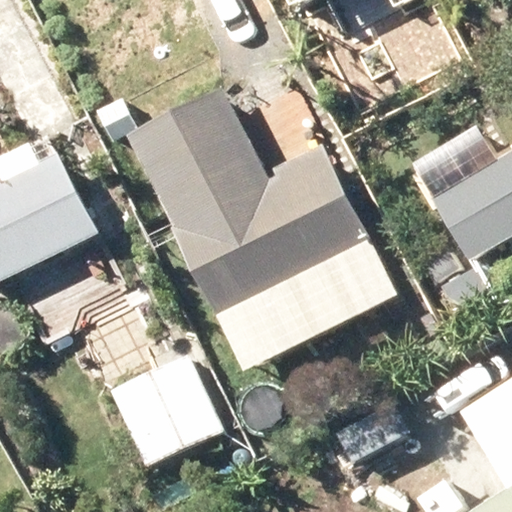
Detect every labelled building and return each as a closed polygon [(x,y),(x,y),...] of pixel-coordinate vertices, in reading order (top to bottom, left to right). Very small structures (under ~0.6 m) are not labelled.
[(245,90),(160,138),(259,318),(397,242),(343,145),(292,174),(245,90)] [(0,283),(6,294),(124,232),(81,150),(15,185),(0,156),(0,283)] [(511,159),(451,199),(491,260),(511,246),(511,159)] [(494,264),(453,291),(467,313),(508,285),(494,264)] [(131,392),(169,466),(244,428),(206,354),(131,392)] [(511,511),(511,389),(485,408),(511,446),(511,508),(505,511),(511,511)] [(289,422),(260,418),(257,437),(286,441),(289,422)]
